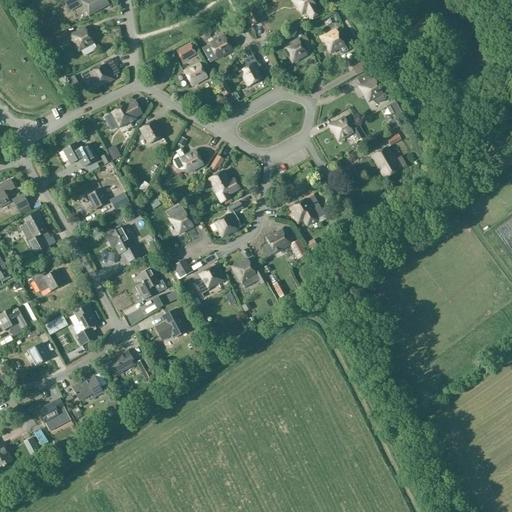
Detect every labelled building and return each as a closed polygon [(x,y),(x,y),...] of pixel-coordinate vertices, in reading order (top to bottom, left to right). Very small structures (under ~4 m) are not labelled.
[(77,0),(69,0),(64,3),(67,8),(79,2),(77,0)] [(106,0),(82,0),(80,1),(89,16),(109,5),(106,0)] [(320,14),(316,7),(312,0),(292,0),(296,5),(298,4),(304,14),(306,12),(311,20),(320,14)] [(246,15),(252,27),(261,22),(255,11),(246,15)] [(39,24),(46,20),(43,15),(36,18),(39,24)] [(97,49),(94,44),(85,28),(71,37),(74,42),(76,41),(85,57),(97,49)] [(65,30),(54,36),(57,42),(69,35),(65,30)] [(336,31),(321,39),(324,44),(326,43),(332,53),(344,46),(336,31)] [(210,63),(217,59),(216,58),(226,52),(227,54),(233,51),(223,33),(217,36),(219,39),(209,45),(202,48),(210,63)] [(298,40),(284,48),(287,53),(289,52),(294,62),(307,55),(298,40)] [(195,54),(190,45),(177,52),(182,62),(195,54)] [(247,67),(241,71),(247,81),(245,82),(248,87),(262,79),(254,64),(257,63),(253,56),(250,49),(245,52),(247,57),(248,58),(247,59),(244,61),(247,67)] [(346,50),(341,54),(346,61),(351,57),(346,50)] [(242,60),(247,57),(245,51),(239,54),(242,60)] [(89,71),(81,75),(85,83),(93,79),(97,86),(107,80),(108,82),(113,79),(112,77),(119,73),(111,59),(104,63),(105,65),(90,73),(89,71)] [(362,61),(351,67),(356,76),(368,70),(362,61)] [(198,63),(185,70),(191,80),(189,81),(192,87),(207,79),(198,63)] [(355,80),(360,87),(359,87),(362,92),(364,91),(370,101),(372,99),(375,103),(378,104),(385,100),(386,96),(384,92),(382,93),(373,79),(376,78),(371,70),(355,80)] [(216,85),(223,97),(231,93),(225,81),(216,85)] [(128,120),(129,122),(142,114),(135,101),(127,106),(127,105),(108,116),(106,117),(112,129),(128,120)] [(340,141),(352,133),(343,119),(335,124),(335,123),(329,127),(332,132),(334,131),(340,141)] [(163,137),(155,121),(140,129),(143,135),(145,134),(151,144),(163,137)] [(406,125),(401,129),(406,137),(407,139),(412,136),(406,125)] [(364,138),(358,128),(353,130),(359,141),(364,138)] [(390,147),(401,140),(398,134),(387,141),(390,147)] [(96,160),(88,145),(79,149),(76,143),(63,151),(71,165),(79,160),(83,168),(96,160)] [(390,154),(387,149),(372,157),(384,179),(401,170),(400,170),(406,166),(402,159),(401,157),(396,160),(392,153),(390,154)] [(173,160),(173,163),(173,165),(175,168),(178,170),(180,171),(183,170),(186,169),(187,172),(197,166),(198,168),(203,165),(195,151),(184,157),(180,150),(176,152),(177,154),(175,156),(174,158),(173,160)] [(101,157),(105,165),(111,162),(107,154),(101,157)] [(216,173),(223,161),(217,157),(209,169),(216,173)] [(154,166),(151,172),(156,175),(159,169),(154,166)] [(230,198),(229,195),(240,189),(234,179),(229,182),(223,171),(209,179),(217,193),(216,194),(221,203),(230,198)] [(0,207),(10,202),(5,193),(15,188),(10,180),(0,185),(0,207)] [(87,196),(95,210),(109,203),(101,189),(87,196)] [(124,193),(110,201),(117,214),(124,210),(122,207),(129,203),(124,193)] [(12,201),(18,211),(29,205),(23,195),(12,201)] [(291,209),(295,216),(291,218),(294,223),(298,221),(299,223),(304,220),(307,227),(318,221),(317,220),(325,216),(314,196),(291,209)] [(215,225),(222,237),(232,231),(233,233),(239,230),(238,229),(242,226),(234,213),(242,208),(239,202),(229,209),(232,214),(230,215),(230,216),(215,225)] [(179,205),(166,212),(170,219),(169,220),(172,226),(173,225),(179,235),(193,227),(181,205),(179,205)] [(21,228),(28,241),(34,251),(31,252),(36,262),(53,252),(50,246),(56,243),(52,237),(51,238),(40,218),(42,217),(38,211),(29,216),(32,222),(21,228)] [(109,235),(105,237),(112,250),(115,248),(119,255),(123,253),(129,263),(142,256),(136,245),(133,247),(125,234),(121,227),(108,234),(109,235)] [(262,248),(267,258),(274,254),(273,252),(283,247),(284,248),(290,245),(282,231),(266,240),(269,244),(262,248)] [(307,254),(299,240),(298,240),(295,242),(290,245),(298,260),(307,254)] [(0,280),(9,276),(6,270),(0,258),(0,280)] [(184,260),(171,267),(174,273),(187,266),(184,260)] [(245,289),(259,280),(261,284),(267,281),(260,271),(255,274),(247,260),(233,268),(236,273),(238,272),(243,282),(242,283),(245,289)] [(187,266),(174,273),(177,279),(190,272),(187,266)] [(203,280),(196,284),(200,292),(202,295),(209,291),(207,288),(217,282),(218,284),(223,281),(215,266),(200,275),(203,280)] [(136,287),(135,288),(139,296),(140,295),(143,301),(157,294),(166,288),(162,281),(159,283),(151,269),(140,275),(144,282),(136,287)] [(57,270),(43,278),(42,275),(34,280),(40,292),(49,288),(51,292),(65,284),(57,270)] [(31,273),(26,276),(28,281),(34,278),(31,273)] [(168,301),(175,297),(171,291),(164,295),(168,301)] [(169,304),(164,295),(155,300),(160,309),(169,304)] [(252,309),(248,303),(242,307),(245,313),(252,309)] [(80,324),(73,328),(77,335),(74,336),(80,347),(97,338),(93,331),(96,329),(95,326),(98,324),(99,324),(91,311),(92,310),(88,304),(74,312),(80,324)] [(0,315),(0,320),(2,325),(0,325),(0,327),(3,331),(5,330),(18,323),(21,329),(32,323),(23,306),(13,312),(11,309),(10,307),(5,310),(6,312),(0,315)] [(161,317),(164,323),(155,327),(162,341),(171,336),(173,340),(189,331),(177,309),(161,317)] [(37,330),(29,334),(32,338),(39,335),(37,330)] [(49,358),(42,344),(28,351),(36,365),(49,358)] [(106,363),(113,377),(123,372),(122,372),(136,364),(128,351),(115,358),(106,363)] [(137,363),(143,373),(148,370),(143,360),(137,363)] [(72,388),(79,402),(93,394),(95,398),(103,393),(100,388),(107,384),(100,372),(72,388)] [(51,383),(46,385),(51,395),(55,392),(51,383)] [(59,399),(38,410),(49,431),(70,420),(59,399)] [(40,430),(34,434),(42,446),(48,442),(40,430)] [(0,444),(0,468),(13,461),(3,442),(0,444)]
